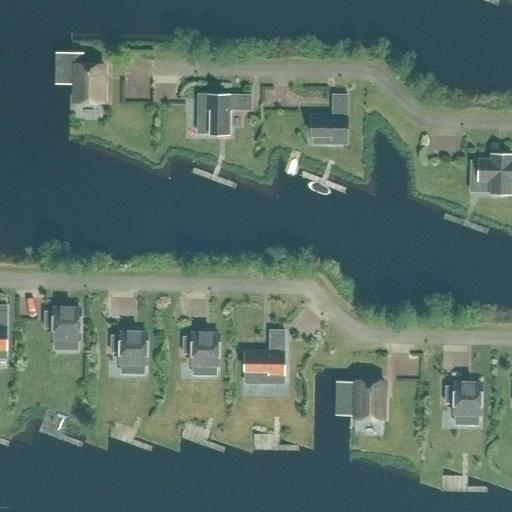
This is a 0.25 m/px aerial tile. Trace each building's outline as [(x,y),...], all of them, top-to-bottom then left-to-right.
[(75,54),(74,100),(78,100),(78,103),(98,103),(98,100),(103,100),(103,65),(82,65),(82,54),(75,54)] [(310,134),(326,135),(326,143),(346,144),(347,95),(332,95),(332,117),(311,116),(310,134)] [(252,98),(196,99),(197,118),(212,118),(213,138),(229,137),(230,115),(252,115),(252,98)] [(478,162),(471,161),(470,171),(475,171),(475,180),(488,181),(488,193),(509,194),(509,181),(511,181),(511,160),(510,161),(510,156),(489,155),(489,160),(478,160),(478,162)] [(73,307),(60,307),(60,310),(53,309),(53,312),(45,312),(45,328),(53,328),(53,338),(80,338),(80,310),(72,309),(73,307)] [(244,352),(243,370),(244,370),(260,370),(260,383),(283,383),(284,331),(269,330),(269,352),(244,352)] [(119,352),(119,362),(121,362),(135,363),(144,363),(146,363),(147,334),(139,334),(139,331),(127,331),(127,334),(119,334),(119,336),(119,349),(119,352)] [(191,354),(191,363),(193,364),(199,364),(215,364),(218,364),(219,336),(211,335),(211,333),(199,332),(199,335),(191,335),(191,338),(191,354)] [(354,416),(358,416),(358,419),(379,420),(379,416),(383,416),(384,381),(355,381),(354,416)] [(453,403),(453,413),(455,413),(477,414),(480,414),(481,385),(473,385),(473,382),(461,382),(461,385),(453,384),(453,387),(453,403)]
